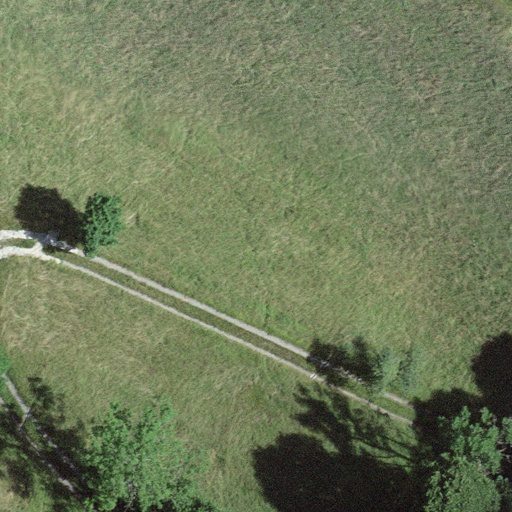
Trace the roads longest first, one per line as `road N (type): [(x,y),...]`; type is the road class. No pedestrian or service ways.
road 1 (track): [(511,435),(58,245),(0,256)]
road 2 (track): [(0,355),(104,511)]
